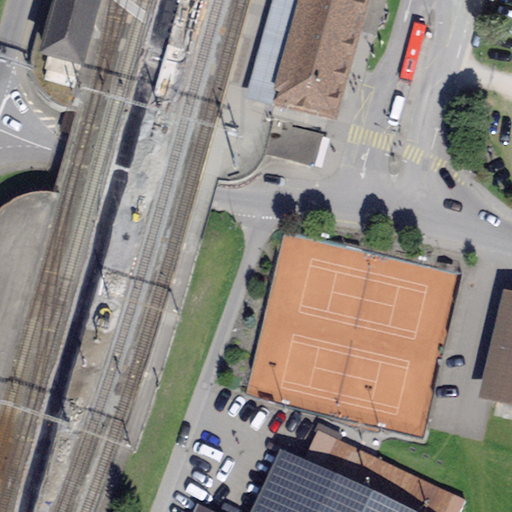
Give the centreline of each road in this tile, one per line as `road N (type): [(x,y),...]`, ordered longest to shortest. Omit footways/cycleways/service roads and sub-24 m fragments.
road 1 (residential): [(158,511),(266,203)]
road 2 (tertiary): [(266,203),(218,197),(0,133)]
road 3 (tertiary): [(266,203),(385,200),(511,246)]
